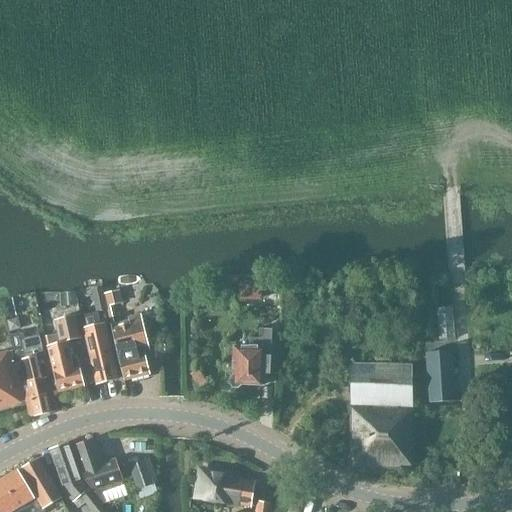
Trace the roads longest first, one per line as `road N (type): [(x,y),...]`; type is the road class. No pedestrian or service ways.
road 1 (tertiary): [(511,500),(376,500),(226,429),(151,414)]
road 2 (track): [(451,188),(473,503)]
road 3 (tertiary): [(0,460),(63,427),(151,414)]
